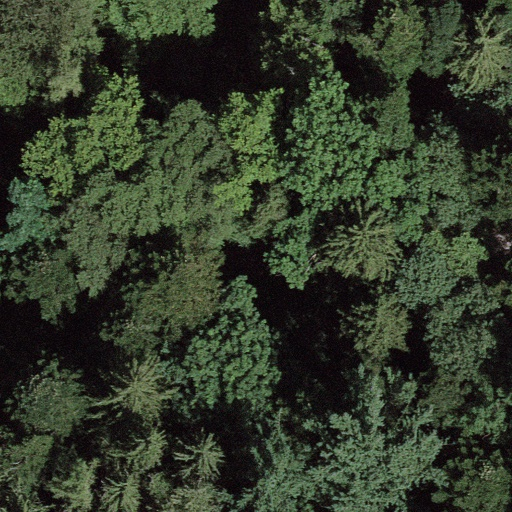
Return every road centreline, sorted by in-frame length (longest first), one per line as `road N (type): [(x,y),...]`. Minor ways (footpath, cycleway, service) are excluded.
road 1 (track): [(144,265),(511,234)]
road 2 (track): [(8,0),(80,177),(144,265)]
road 3 (track): [(144,265),(240,511)]
